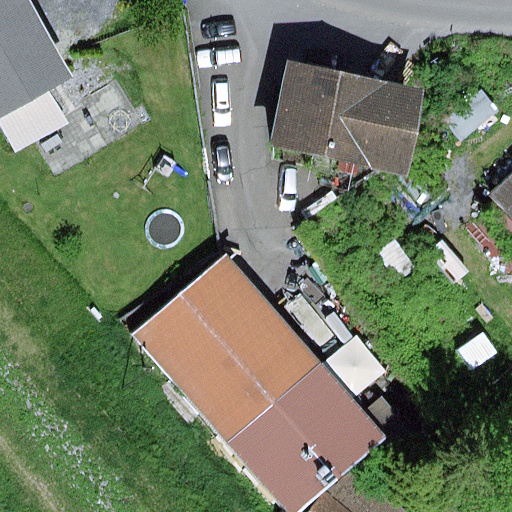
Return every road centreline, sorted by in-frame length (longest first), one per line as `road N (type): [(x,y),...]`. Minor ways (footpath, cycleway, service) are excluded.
road 1 (unknown): [(292,0),(278,33),(277,96),(303,235)]
road 2 (unknown): [(511,138),(418,246)]
